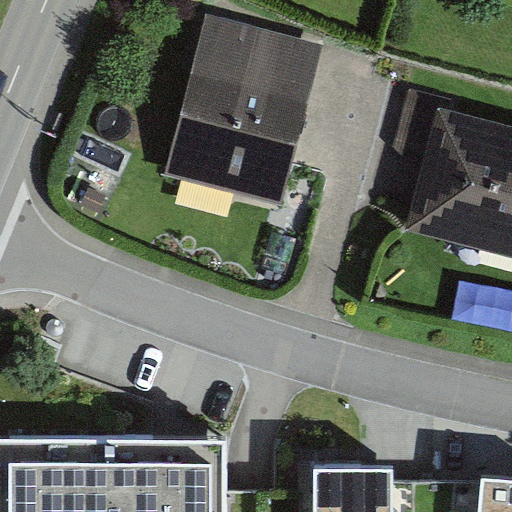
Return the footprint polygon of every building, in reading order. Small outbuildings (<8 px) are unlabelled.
[(267,239),(314,81),(194,46),(156,178),(165,180),(157,207),(267,239)] [(511,246),(511,116),(447,99),(415,221),(511,246)] [(0,511),(227,511),(227,427),(0,428),(0,511)] [(317,511),(396,511),(397,495),(318,494),(317,511)] [(511,511),(511,504),(483,502),(481,511),(511,511)]
